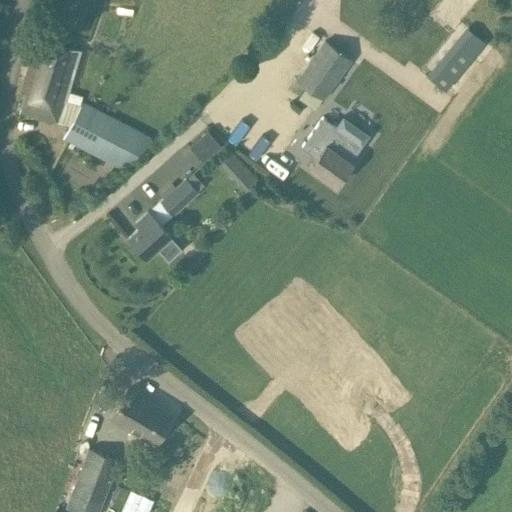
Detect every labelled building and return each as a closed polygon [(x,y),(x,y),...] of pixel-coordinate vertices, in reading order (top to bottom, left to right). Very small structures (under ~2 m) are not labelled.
[(445,87),(487,43),(465,22),(423,67),(445,87)] [(77,49),(37,36),(19,90),(25,92),(21,109),(69,124),(66,132),(122,162),(137,133),(80,104),(78,108),(61,103),(77,49)] [(353,58),(325,39),(295,79),(323,99),(353,58)] [(336,125),(323,116),(302,145),(316,155),(309,165),(336,184),(352,161),(350,160),(368,134),(343,115),(336,125)] [(189,143),(202,158),(221,143),(208,127),(189,143)] [(232,147),(219,158),(246,187),(258,177),(232,147)] [(196,190),(185,178),(148,212),(147,211),(135,222),(139,227),(129,236),(146,255),(169,234),(159,224),(196,190)] [(170,415),(129,391),(113,418),(154,442),(170,415)] [(97,511),(118,459),(88,447),(66,506),(82,511),(97,511)] [(123,480),(128,482),(132,480),(134,475),(132,471),(127,470),(123,472),(121,476),(123,480)] [(117,511),(127,488),(117,483),(105,511),(117,511)] [(149,511),(155,501),(130,489),(119,511),(149,511)]
